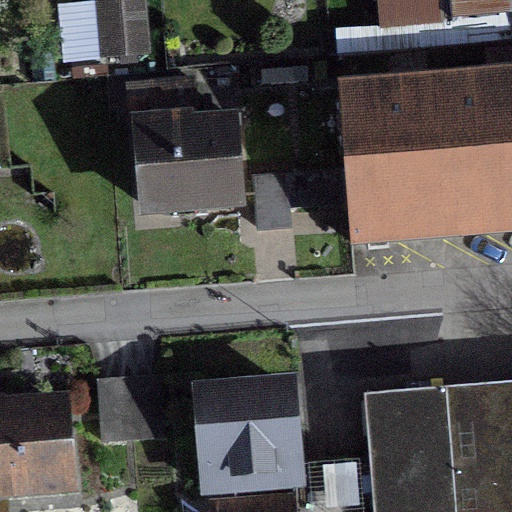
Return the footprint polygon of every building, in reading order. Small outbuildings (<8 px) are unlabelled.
[(138,0),(95,0),(101,59),(143,55),(138,0)] [(378,0),(381,25),(460,18),(458,0),(378,0)] [(149,121),(136,123),(143,210),(169,207),(170,220),(195,218),(194,205),(233,202),(226,118),(195,121),(191,83),(148,86),(147,75),(123,77),(126,107),(147,104),(149,121)] [(511,76),(337,90),(349,246),(511,233),(511,76)] [(316,176),(252,181),(256,231),(285,229),(284,209),(319,208),(316,176)] [(160,440),(155,380),(127,382),(131,442),(160,440)] [(127,382),(95,384),(99,444),(131,442),(127,382)] [(511,511),(511,385),(361,398),(366,461),(324,465),(328,511),(511,511)] [(284,389),(197,395),(206,495),(235,493),(232,466),(290,461),(284,389)] [(13,412),(12,400),(0,401),(0,511),(5,511),(4,490),(64,485),(58,408),(13,412)]
